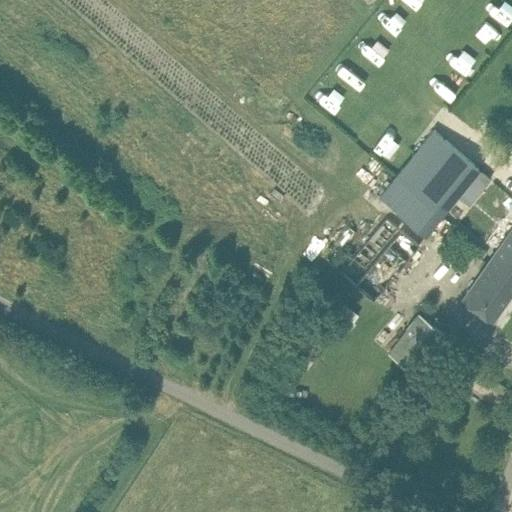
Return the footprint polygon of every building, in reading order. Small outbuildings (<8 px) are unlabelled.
[(425,234),(479,167),(434,128),(379,195),(425,234)] [(377,301),(422,245),(384,216),(345,262),(339,257),(333,265),(377,301)] [(511,227),(488,262),(505,275),(510,268),(511,268),(511,227)] [(492,321),(511,293),(511,268),(510,268),(505,275),(488,262),(461,299),(492,321)] [(415,373),(445,334),(418,313),(388,353),(415,373)]
